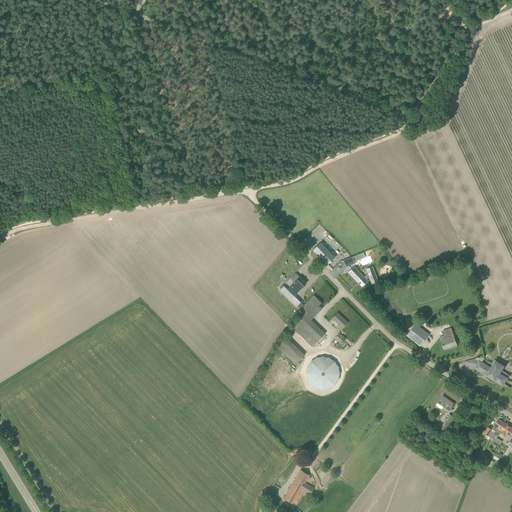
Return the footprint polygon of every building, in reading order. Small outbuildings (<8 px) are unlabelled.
[(320,242),(312,250),(327,265),(335,257),(320,242)] [(343,260),(346,267),(355,264),(352,257),(343,260)] [(350,270),(348,272),(358,283),(359,285),(360,284),(362,287),(368,281),(367,279),(369,277),(372,284),(379,281),(374,270),(368,273),(364,276),(354,266),(352,268),(350,269),(350,270)] [(292,303),(297,297),(294,294),(300,288),(301,289),(307,283),(300,276),(294,282),(295,283),(288,290),(284,286),(280,290),(292,303)] [(293,324),(310,341),(314,345),(325,334),(311,320),(305,314),(303,313),(293,324)] [(338,326),(342,329),(348,323),(337,313),(332,318),(339,325),(338,326)] [(429,334),(416,324),(407,335),(420,346),(429,334)] [(335,338),(340,344),(345,339),(339,333),(335,338)] [(443,345),(442,345),(444,349),(457,345),(453,333),(440,337),(443,345)] [(286,337),(277,346),(295,364),(304,355),(286,337)] [(305,368),(305,373),(306,378),(309,383),(313,386),(318,388),(323,388),(328,387),(333,384),(336,380),(338,375),(338,369),(336,364),(332,359),(328,356),(322,355),(316,356),(311,359),(307,363),(305,368)] [(480,370),(490,377),(504,385),(510,376),(503,371),(505,366),(494,359),(492,364),(488,361),(487,363),(485,362),(483,364),(480,370)] [(438,402),(449,410),(454,404),(442,396),(438,402)] [(440,428),(445,431),(454,417),(450,414),(440,428)] [(505,423),(499,419),(494,425),(492,429),(495,431),(493,434),(496,436),(498,433),(499,433),(505,423)] [(511,432),(511,427),(505,423),(499,433),(500,434),(501,436),(503,438),(505,437),(507,434),(510,436),(511,432)] [(492,429),(488,427),(484,433),(488,436),(492,429)] [(284,499),(291,503),(292,504),(299,492),(302,494),(304,491),(310,494),(313,488),(305,483),(309,475),(301,470),(283,498),(284,499)]
